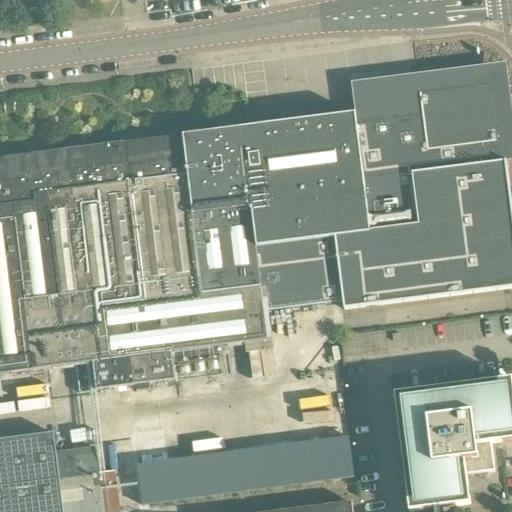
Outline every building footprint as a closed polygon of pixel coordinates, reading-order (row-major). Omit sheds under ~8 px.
[(0,375),(77,366),(80,394),(136,387),(137,392),(151,391),(150,385),(176,382),(173,360),(221,354),(220,348),(268,342),(264,312),(342,302),(343,310),(511,289),(511,210),(506,167),(511,166),(511,111),(506,67),(351,87),(355,115),(182,137),(0,160),(0,375)] [(339,338),(340,341),(342,358),(387,352),(385,333),(339,338)] [(511,380),(395,395),(409,511),(417,511),(471,505),(467,477),(496,473),(492,444),(511,441),(511,380)] [(0,511),(101,511),(94,449),(56,454),(53,434),(0,441),(0,511)] [(169,511),(170,511),(172,501),(150,499),(149,511),(169,511)]
